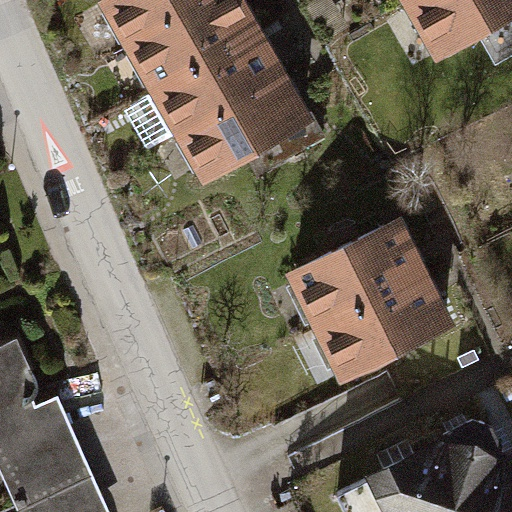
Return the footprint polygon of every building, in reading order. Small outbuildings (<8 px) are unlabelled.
[(117,0),(95,13),(121,59),(222,0),(117,0)] [(260,39),(237,0),(222,0),(121,59),(148,104),(260,39)] [(392,0),(404,20),(439,0),(392,0)] [(511,64),(511,0),(439,0),(404,20),(431,66),(473,41),(493,75),(511,64)] [(148,104),(174,149),(286,84),(260,39),(148,104)] [(313,130),(286,84),(174,149),(201,195),(313,130)] [(280,281),(309,337),(424,279),(396,223),(280,281)] [(453,336),(424,279),(309,337),(337,394),(453,336)] [(0,464),(16,502),(91,470),(60,399),(42,407),(17,349),(0,356),(0,464)] [(452,511),(480,436),(467,431),(332,502),(336,511),(452,511)] [(511,511),(511,480),(497,441),(480,436),(452,511),(511,511)] [(109,511),(91,470),(16,502),(20,511),(109,511)]
